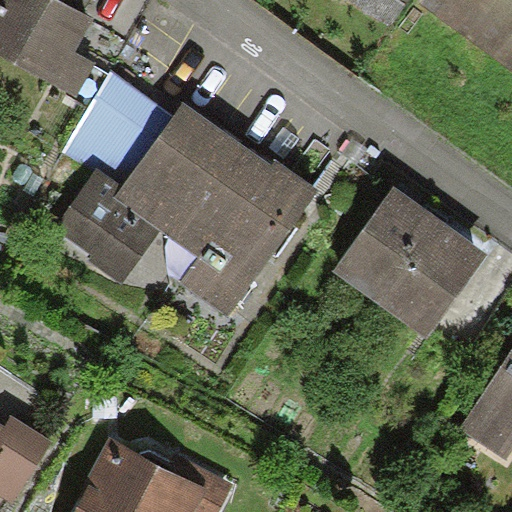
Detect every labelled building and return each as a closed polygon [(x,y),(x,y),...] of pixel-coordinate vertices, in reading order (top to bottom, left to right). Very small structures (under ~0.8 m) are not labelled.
[(123,42),(51,0),(2,0),(0,4),(0,56),(75,100),(96,65),(106,71),(123,42)] [(511,0),(429,0),(425,5),(511,69),(511,0)] [(272,168),(184,105),(177,115),(115,71),(58,151),(89,173),(45,234),(81,259),(76,266),(125,302),(164,248),(185,263),(169,284),(227,326),(322,194),(277,161),(272,168)] [(462,232),(395,185),(334,273),(424,336),(429,329),(464,353),(511,285),(511,245),(497,235),(487,250),(462,232)] [(511,353),(459,434),(505,464),(511,454),(511,353)] [(6,432),(0,428),(0,511),(8,498),(17,503),(53,443),(14,419),(6,432)] [(179,455),(167,476),(109,446),(73,511),(222,511),(237,485),(179,455)]
